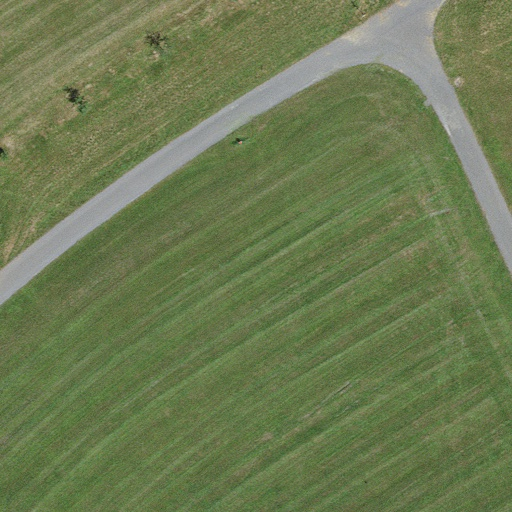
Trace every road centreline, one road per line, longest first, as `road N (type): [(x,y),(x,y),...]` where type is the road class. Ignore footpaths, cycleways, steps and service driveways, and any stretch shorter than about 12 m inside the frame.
road 1 (track): [(387,27),(149,170),(0,283)]
road 2 (track): [(387,27),(452,125),(511,253)]
